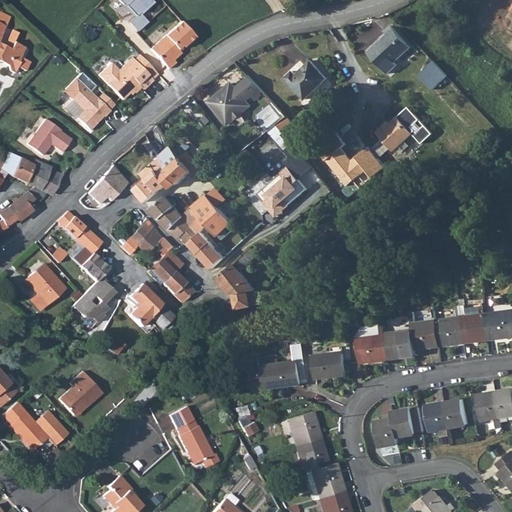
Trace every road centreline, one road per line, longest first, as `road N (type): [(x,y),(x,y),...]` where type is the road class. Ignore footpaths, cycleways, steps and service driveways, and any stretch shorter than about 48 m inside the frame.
road 1 (residential): [(65,202),(94,166),(212,62),(264,33),(401,0)]
road 2 (residential): [(97,223),(177,313),(212,286),(135,198)]
road 3 (residential): [(366,483),(348,428),(366,395),(386,384),(511,363)]
road 4 (residential): [(366,483),(456,470),(494,511)]
road 5 (residential): [(35,504),(98,448),(135,435)]
